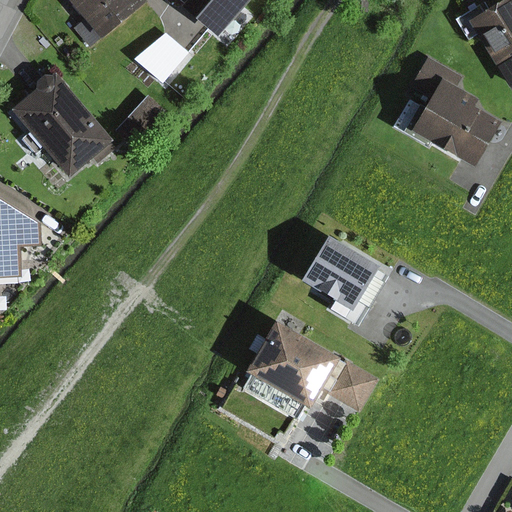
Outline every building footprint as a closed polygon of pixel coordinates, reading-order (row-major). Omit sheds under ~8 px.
[(68,0),(85,19),(75,28),(92,48),(147,1),(146,0),(68,0)] [(187,0),(183,6),(219,36),(249,0),(187,0)] [(511,0),(504,0),(469,21),(465,15),(456,20),(469,40),(478,35),(511,91),(511,90),(511,0)] [(429,58),(410,90),(431,102),(413,132),(475,167),(501,122),(476,108),(481,100),(458,87),(463,78),(429,58)] [(115,141),(57,72),(52,76),(45,76),(39,81),(37,88),(12,109),(32,132),(24,139),(37,154),(44,148),(70,178),(94,158),(99,164),(116,149),(112,144),(115,141)] [(149,96),(117,131),(134,147),(167,112),(149,96)] [(1,197),(0,196),(0,279),(23,278),(22,247),(42,246),(41,223),(1,197)] [(330,237),(304,281),(335,300),(330,308),(359,326),(389,276),(379,271),(381,267),(330,237)] [(302,278),(288,270),(282,279),(296,288),(302,278)] [(342,359),(278,321),(248,373),(244,370),(222,408),(275,439),(279,431),(285,435),(296,417),(298,418),(305,406),(312,410),(325,388),(330,391),(328,394),(360,413),(380,380),(346,360),(345,363),(341,361),(342,359)] [(228,391),(221,388),(217,395),(225,399),(228,391)]
